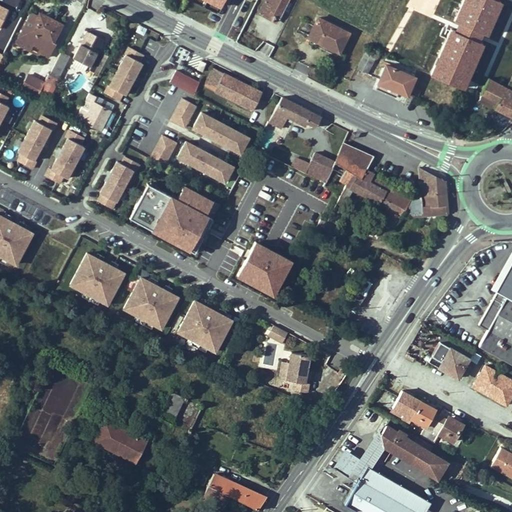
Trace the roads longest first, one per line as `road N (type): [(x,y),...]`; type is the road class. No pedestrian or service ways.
road 1 (residential): [(370,367),(75,206)]
road 2 (residential): [(75,206),(159,57),(177,50),(187,31)]
road 3 (secondary): [(377,128),(215,45)]
road 4 (primary): [(270,511),(370,367)]
road 5 (primary): [(370,367),(451,250)]
